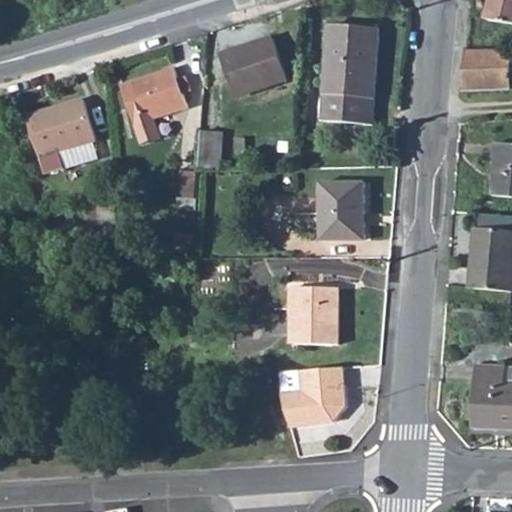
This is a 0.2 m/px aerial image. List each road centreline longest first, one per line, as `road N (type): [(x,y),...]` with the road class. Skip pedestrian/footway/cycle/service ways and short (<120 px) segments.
road 1 (tertiary): [(403,474),(440,0)]
road 2 (residential): [(257,475),(0,497)]
road 3 (secondary): [(221,0),(0,60)]
road 4 (residential): [(403,474),(257,475)]
